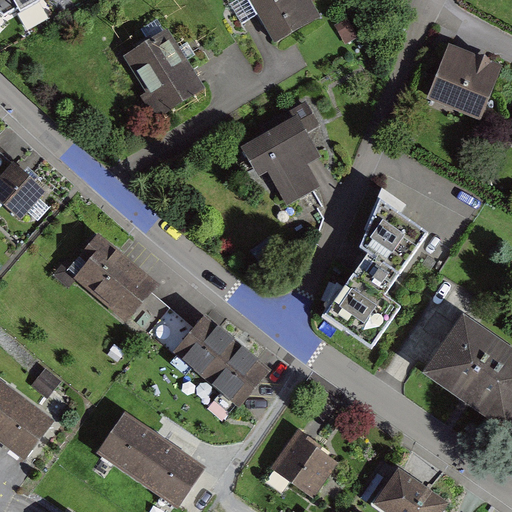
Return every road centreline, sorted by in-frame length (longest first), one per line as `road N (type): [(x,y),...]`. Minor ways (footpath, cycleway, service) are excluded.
road 1 (unclassified): [(306,295),(429,7)]
road 2 (residential): [(312,355),(511,492)]
